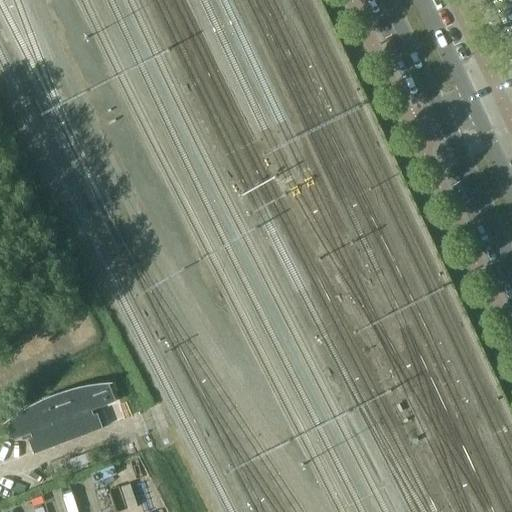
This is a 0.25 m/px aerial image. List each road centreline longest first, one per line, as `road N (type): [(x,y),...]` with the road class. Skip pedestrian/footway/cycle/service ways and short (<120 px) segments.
road 1 (secondary): [(442,117),(511,264)]
road 2 (secondary): [(386,0),(442,117)]
